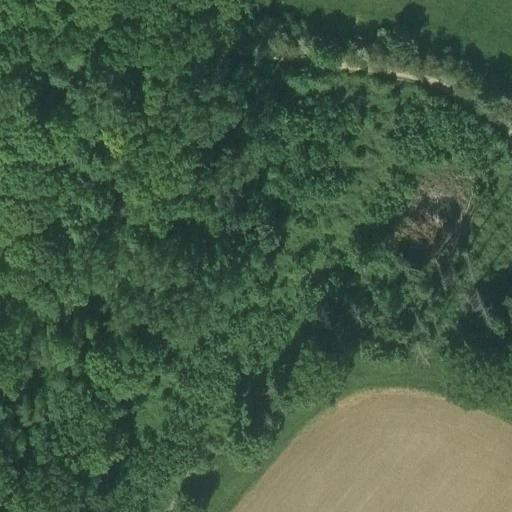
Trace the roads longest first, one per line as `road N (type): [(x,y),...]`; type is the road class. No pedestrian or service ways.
road 1 (track): [(214,33),(234,151),(229,168),(155,259),(94,370),(54,511)]
road 2 (track): [(214,33),(333,65),(419,77),(511,133)]
road 3 (track): [(0,31),(214,33)]
